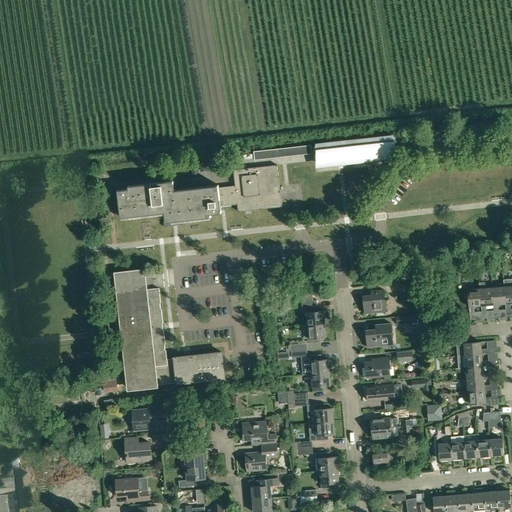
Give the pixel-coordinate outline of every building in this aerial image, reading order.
[(469,133),(484,131),(483,124),(468,126),(469,133)] [(328,164),(360,160),(395,156),(393,138),(326,145),(328,164)] [(255,160),(288,156),(310,154),(309,146),(293,148),(293,147),(254,151),(255,160)] [(281,207),(277,165),(233,170),(235,186),(218,188),(218,186),(174,191),(173,181),(128,186),(129,189),(117,190),(121,218),(164,213),(165,222),(210,217),(210,214),(221,213),(220,206),(237,204),(238,212),(281,207)] [(102,186),(111,177),(103,170),(94,179),(102,186)] [(116,274),(116,275),(116,280),(117,280),(118,290),(117,290),(117,291),(118,291),(119,300),(118,300),(118,301),(119,301),(120,311),(119,311),(120,311),(120,314),(116,314),(115,315),(115,316),(116,328),(116,329),(117,329),(118,329),(122,329),(122,331),(122,332),(122,334),(123,342),(124,345),(124,352),(124,353),(125,353),(126,362),(125,362),(125,363),(126,363),(127,373),(126,373),(127,373),(128,383),(129,388),(129,389),(130,389),(155,387),(156,386),(156,385),(176,383),(176,384),(177,384),(178,384),(223,379),(224,379),(224,378),(221,354),(221,353),(220,352),(175,358),(174,358),(174,359),(167,360),(166,351),(165,351),(165,350),(164,345),(165,345),(165,344),(163,330),(162,330),(162,324),(163,324),(163,323),(161,310),(161,309),(160,309),(160,304),(160,303),(159,289),(158,289),(158,288),(145,290),(145,288),(145,287),(144,277),(143,272),(143,271),(142,271),(142,270),(117,273),(116,274)] [(416,292),(415,279),(400,281),(401,293),(416,292)] [(492,288),(485,289),(484,283),(479,283),(480,289),(481,306),(482,319),(487,319),(486,306),(493,305),(492,288)] [(505,304),(504,287),(492,288),(493,305),(494,318),(499,317),(498,305),(505,304)] [(481,306),(480,289),(467,290),(470,320),(475,320),(474,307),(481,306)] [(375,310),(385,309),(384,290),(371,291),(371,295),(363,296),(364,314),(376,313),(375,310)] [(307,325),(325,324),(324,311),(318,311),(317,301),(301,302),(302,313),(306,313),(307,325)] [(425,315),(418,315),(411,316),(412,323),(412,327),(426,326),(425,315)] [(412,323),(411,316),(396,317),(397,324),(412,323)] [(303,339),(308,338),(308,343),(320,342),(320,337),(326,337),(325,324),(307,325),(302,326),(303,339)] [(391,324),(378,325),(378,329),(366,330),(367,348),(380,346),(380,343),(393,342),(391,324)] [(480,342),(458,344),(456,344),(457,357),(481,355),(494,354),(494,349),(481,350),(480,342)] [(398,362),(412,360),(411,352),(397,353),(398,362)] [(309,356),(311,374),(329,373),(328,359),(321,360),(321,355),(309,356)] [(481,355),(457,357),(458,369),(465,368),(482,367),(495,366),(495,361),(482,362),(481,355)] [(385,377),(384,371),(390,370),(389,357),(371,359),(371,361),(364,362),(366,379),(385,377)] [(482,367),(465,368),(466,380),(483,379),(496,378),(496,373),(483,374),(482,367)] [(309,392),(312,392),(324,391),(324,386),(331,386),(329,373),(311,374),(307,375),(309,392)] [(431,378),(411,380),(412,388),(422,387),(423,390),(432,389),(431,378)] [(483,379),(466,380),(467,392),(484,391),(497,390),(497,385),(484,386),(483,379)] [(115,380),(105,382),(101,382),(103,393),(117,391),(115,380)] [(368,401),(383,400),(394,399),(393,384),(375,386),(375,387),(367,388),(368,401)] [(308,393),(294,394),(294,391),(287,391),(288,401),(308,399),(308,393)] [(484,391),(467,392),(468,404),(483,403),(484,408),(499,406),(498,397),(485,398),(484,391)] [(308,399),(288,401),(288,409),(296,408),(296,407),(309,405),(308,399)] [(315,423),(334,421),(332,408),(326,409),(325,404),(314,405),(315,423)] [(150,430),(149,419),(157,418),(156,407),(148,408),(148,410),(132,411),(134,431),(150,430)] [(489,413),(488,421),(500,420),(500,412),(489,413)] [(372,429),(397,427),(397,418),(390,419),(390,418),(371,420),(372,429)] [(334,421),(315,423),(317,441),(328,440),(328,435),(335,434),(334,421)] [(260,444),(276,443),(275,434),(267,435),(266,422),(256,422),(256,425),(243,426),(244,440),(260,439),(260,444)] [(398,436),(397,427),(372,429),(373,438),(391,437),(398,436)] [(125,437),(126,445),(127,462),(151,460),(149,439),(137,440),(136,436),(125,437)] [(465,458),(464,442),(463,437),(451,438),(451,443),(452,459),(465,458)] [(503,455),(502,439),(489,440),(491,456),(503,455)] [(489,440),(476,441),(478,457),(491,456),(489,440)] [(478,457),(476,441),(464,442),(465,458),(478,457)] [(452,459),(451,443),(438,444),(440,460),(452,459)] [(246,470),(267,468),(266,457),(278,456),(277,444),(261,445),(262,453),(245,454),(246,470)] [(186,468),(203,466),(203,462),(206,462),(205,451),(202,452),(202,453),(190,454),(189,448),(176,449),(176,455),(185,455),(186,468)] [(388,462),(393,462),(391,451),(387,451),(373,452),(374,465),(388,463),(388,462)] [(317,472),(320,471),(338,470),(337,464),(339,464),(338,457),(337,457),(330,457),(329,452),(318,453),(315,453),(317,472)] [(203,466),(186,468),(187,481),(178,481),(179,488),(193,486),(192,480),(205,479),(203,466)] [(73,475),(74,475),(73,467),(55,469),(57,484),(63,483),(64,495),(66,495),(67,498),(75,497),(75,494),(76,494),(73,475)] [(338,470),(320,471),(321,489),(333,488),(332,484),(339,483),(338,470)] [(38,479),(38,476),(26,478),(26,474),(20,475),(21,487),(27,487),(29,500),(40,498),(38,479)] [(85,474),(74,475),(73,475),(76,494),(77,496),(85,495),(85,493),(87,493),(85,474)] [(49,478),(38,479),(40,498),(51,497),(49,478)] [(132,501),(148,500),(147,491),(139,492),(138,478),(115,480),(117,496),(132,495),(132,501)] [(253,500),(271,498),(270,486),(278,485),(278,479),(264,480),(264,486),(252,487),(253,500)] [(14,488),(0,490),(0,511),(10,511),(17,511),(15,492),(21,491),(20,480),(13,480),(14,488)] [(497,492),(498,508),(511,507),(509,490),(497,492)] [(484,493),(485,509),(498,508),(497,492),(484,493)] [(471,494),(473,510),(485,509),(484,493),(471,494)] [(459,495),(460,511),(473,510),(471,494),(459,495)] [(459,495),(446,496),(447,511),(452,511),(460,511),(459,495)] [(434,511),(447,511),(446,496),(433,497),(434,511)] [(287,497),(288,511),(296,510),(295,497),(287,497)] [(272,511),(271,498),(253,500),(253,511),(263,511),(266,511),(280,511),(280,510),(272,511)] [(417,505),(416,498),(409,499),(410,511),(425,511),(424,504),(417,505)]
